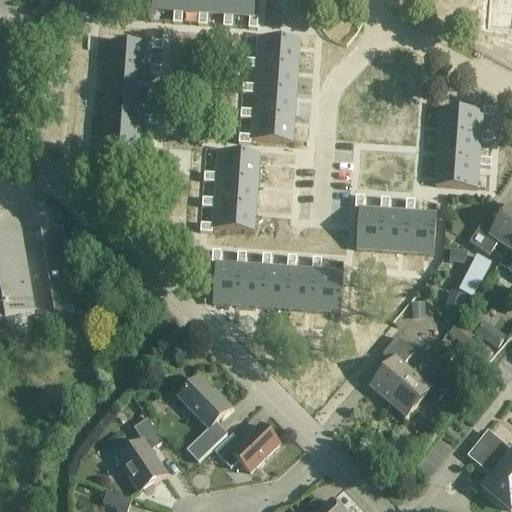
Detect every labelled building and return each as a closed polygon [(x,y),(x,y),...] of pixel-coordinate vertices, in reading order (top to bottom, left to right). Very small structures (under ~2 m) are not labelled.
[(151,0),(151,13),(173,14),(176,15),(177,0),(151,0)] [(177,0),(176,15),(182,15),(198,16),(202,16),(203,0),(177,0)] [(203,0),(202,16),(207,17),(223,18),(228,18),(228,0),(203,0)] [(228,0),(228,18),(232,19),(249,20),(253,20),(254,0),(228,0)] [(173,14),(172,26),(181,27),(182,15),(176,15),(173,14)] [(198,16),(198,28),(206,28),(207,17),(202,16),(198,16)] [(223,18),(223,30),(231,30),(232,19),(228,18),(223,18)] [(249,20),(248,32),(256,32),(257,20),(253,20),(249,20)] [(256,63),(256,66),(297,69),(299,43),(267,41),(257,40),(256,63)] [(150,49),(150,52),(152,53),(162,53),(162,45),(151,44),(150,48),(150,49)] [(108,45),(107,70),(149,73),(149,69),(150,52),(150,48),(108,45)] [(244,65),(244,70),(255,71),(256,66),(256,63),(244,62),(244,65)] [(254,88),(254,92),(295,95),(297,69),(256,66),(255,71),(254,88)] [(149,73),(148,77),(160,78),(160,75),(160,70),(149,69),(149,73)] [(107,70),(105,96),(147,99),(147,94),(148,77),(149,73),(107,70)] [(242,89),(242,96),(243,96),(252,96),(253,96),(254,92),(254,88),(242,87),(242,89)] [(252,113),(252,117),(294,120),(295,95),(254,92),(253,96),(252,113)] [(147,99),(146,103),(158,103),(158,99),(159,95),(147,94),(147,99)] [(105,96),(103,121),(145,124),(145,118),(146,103),(147,99),(105,96)] [(482,115),(482,119),(493,120),(494,111),(493,111),(483,110),(482,111),(482,115)] [(241,112),(240,121),(241,121),(250,122),(252,122),(252,117),(252,113),(241,112)] [(440,112),(438,137),(480,140),(480,136),(482,119),(482,115),(456,113),(440,112)] [(250,138),(250,143),(292,146),(294,120),(252,117),(252,122),(250,138)] [(145,124),(145,127),(156,128),(157,127),(157,124),(157,119),(145,118),(145,124)] [(103,121),(101,147),(143,150),(143,144),(145,127),(145,124),(103,121)] [(480,140),(480,144),(491,145),(492,137),(480,136),(480,140)] [(438,137),(437,163),(478,166),(479,161),(480,144),(480,140),(438,137)] [(239,138),(238,146),(240,146),(249,146),(250,147),(250,143),(250,138),(239,138)] [(143,150),(143,153),(154,154),(155,152),(155,149),(155,145),(143,144),(143,150)] [(101,147),(99,172),(141,175),(143,153),(143,150),(101,147)] [(216,177),(216,180),(257,183),(259,157),(217,154),(216,177)] [(478,166),(478,169),(490,170),(490,162),(479,161),(478,166)] [(437,163),(435,189),(445,190),(460,191),(476,192),(478,169),(478,166),(437,163)] [(204,178),(203,185),(215,185),(216,180),(216,177),(204,176),(204,178)] [(214,202),(214,206),(255,209),(257,183),(216,180),(215,185),(214,202)] [(355,199),(354,211),(355,211),(358,211),(361,211),(363,211),(364,200),(355,199)] [(202,201),(202,210),(214,211),(214,206),(214,202),(202,201)] [(381,201),(380,212),(384,213),(388,213),(389,201),(387,201),(381,201)] [(406,202),(405,214),(410,215),(413,215),(413,213),(414,203),(411,203),(406,202)] [(213,227),(212,232),(253,235),(255,209),(214,206),(214,211),(213,227)] [(497,243),(508,250),(511,243),(511,208),(508,206),(490,233),(480,226),(468,245),(487,258),(497,243)] [(357,237),(355,253),(381,255),(384,213),(380,212),(363,211),(358,211),(357,237)] [(384,213),(381,255),(407,256),(410,215),(405,214),(388,213),(384,213)] [(410,215),(407,256),(433,258),(435,232),(436,216),(413,215),(410,215)] [(200,226),(200,235),(206,235),(211,236),(212,236),(212,232),(213,227),(200,226)] [(62,229),(40,233),(46,269),(53,312),(74,309),(68,266),(62,229)] [(0,322),(32,317),(18,237),(0,239),(0,322)] [(511,243),(508,250),(497,266),(511,275),(511,243)] [(212,256),(211,266),(215,266),(220,266),(220,255),(212,254),(212,256)] [(237,256),(236,267),(240,268),(245,268),(246,256),(237,256)] [(262,259),(261,269),(266,269),(270,270),(271,258),(262,257),(262,259)] [(287,259),(286,271),(292,271),(295,272),(296,260),(287,259)] [(312,261),(311,273),(317,273),(320,273),(321,262),(312,261)] [(215,266),(212,308),(237,309),(240,268),(236,267),(220,266),(215,266)] [(240,268),(237,309),(263,311),(266,269),(261,269),(245,268),(240,268)] [(266,269),(263,311),(288,313),(292,271),(286,271),(270,270),(266,269)] [(292,271),(288,313),(314,315),(317,273),(311,273),(295,272),(292,271)] [(317,273),(314,315),(340,317),(343,275),(320,273),(317,273)] [(450,293),(443,311),(459,317),(465,298),(450,293)] [(430,300),(428,313),(443,316),(445,303),(430,300)] [(368,389),(386,405),(411,375),(401,367),(412,354),(395,339),(380,356),(390,364),(368,389)] [(480,345),(466,361),(479,372),(493,356),(480,345)] [(421,384),(411,375),(386,405),(405,421),(426,396),(435,404),(450,386),(432,371),(421,384)] [(197,466),(206,457),(227,438),(216,426),(231,411),(218,397),(216,400),(198,381),(178,401),(208,433),(195,445),(186,454),(197,466)] [(142,444),(116,461),(139,496),(166,478),(150,454),(163,445),(147,422),(134,431),(142,444)] [(232,438),(214,455),(230,472),(238,464),(250,476),(279,448),(260,428),(240,447),(232,438)] [(511,455),(487,435),(468,459),(487,474),(489,472),(496,478),(484,493),(508,511),(510,511),(511,511),(511,455)] [(165,491),(188,501),(193,488),(171,478),(165,491)] [(107,495),(102,507),(117,511),(128,511),(131,503),(107,495)] [(321,511),(339,511),(331,503),(321,511)]
